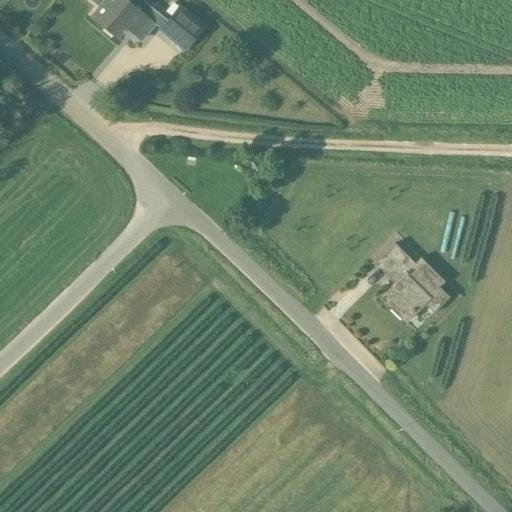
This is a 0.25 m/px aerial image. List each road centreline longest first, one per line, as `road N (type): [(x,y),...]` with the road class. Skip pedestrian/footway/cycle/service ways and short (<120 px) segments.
road 1 (unclassified): [(501,511),(166,205)]
road 2 (track): [(84,117),(123,108),(355,141),(511,152)]
road 3 (unclassified): [(166,205),(0,37)]
road 4 (unclassified): [(0,365),(166,205)]
